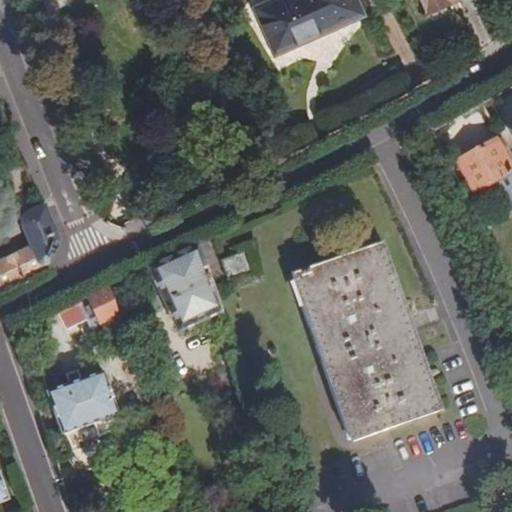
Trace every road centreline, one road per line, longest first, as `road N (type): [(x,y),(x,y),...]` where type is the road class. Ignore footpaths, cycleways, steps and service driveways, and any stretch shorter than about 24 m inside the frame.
road 1 (residential): [(511,428),(378,128)]
road 2 (residential): [(378,128),(95,268)]
road 3 (residential): [(0,34),(95,268)]
road 4 (residential): [(408,112),(511,319)]
road 5 (unknown): [(358,511),(511,444)]
road 6 (residential): [(0,366),(53,511)]
